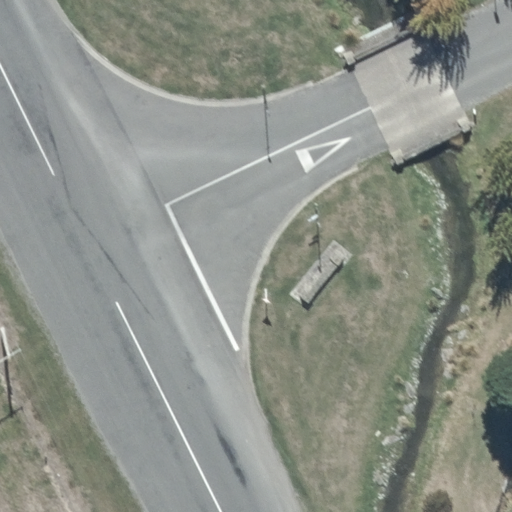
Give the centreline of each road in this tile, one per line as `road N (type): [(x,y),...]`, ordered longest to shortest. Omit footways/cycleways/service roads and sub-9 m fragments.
road 1 (residential): [(90,246),(511,40)]
road 2 (tertiary): [(221,511),(90,246)]
road 3 (tertiary): [(90,246),(0,63)]
